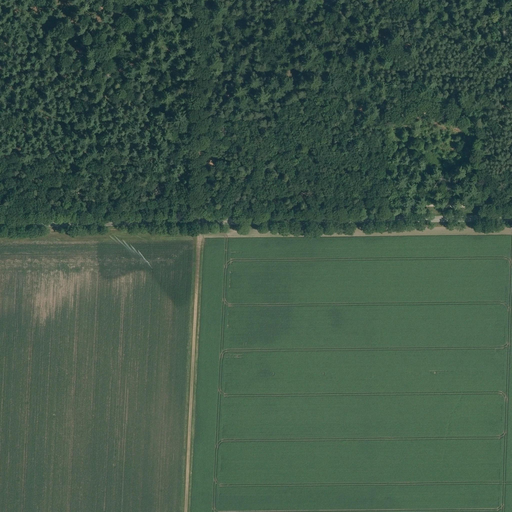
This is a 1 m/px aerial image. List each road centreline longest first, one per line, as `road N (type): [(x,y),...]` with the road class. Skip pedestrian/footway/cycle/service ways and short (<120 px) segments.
road 1 (tertiary): [(511,220),(0,224)]
road 2 (track): [(198,101),(511,111)]
road 3 (track): [(185,511),(196,203)]
road 4 (track): [(196,203),(200,33)]
